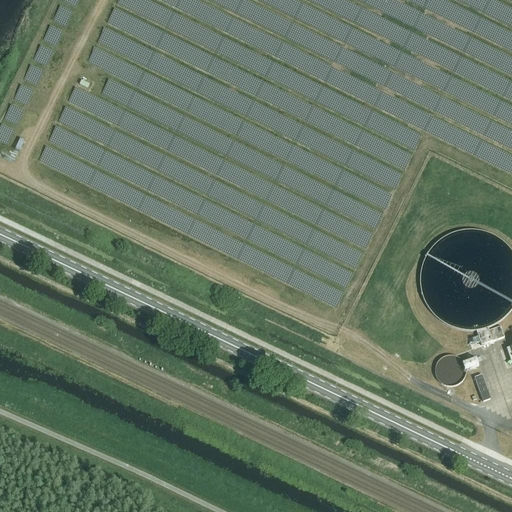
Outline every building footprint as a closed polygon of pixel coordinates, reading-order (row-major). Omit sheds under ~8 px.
[(464,332),(472,332),(476,332),(478,332),(481,331),(483,331),(485,330),(486,330),(487,329),(491,328),(496,325),(503,320),(509,315),(511,311),(511,252),(506,245),(499,240),(492,236),(487,234),(481,232),(473,231),(467,232),(462,232),(453,235),(448,237),(443,240),(439,243),(435,247),(429,254),(425,261),(423,266),(422,272),(421,280),(421,289),(423,297),(425,302),(428,307),(432,314),(438,320),(443,324),(448,326),(456,330),(464,332)] [(476,332),(481,347),(504,339),(501,328),(488,332),(487,329),(486,330),(485,330),(483,331),(481,331),(478,332),(476,332)] [(447,386),(451,387),(454,386),(457,385),(459,384),(462,382),(463,380),(465,377),(465,374),(465,371),(465,370),(465,369),(465,368),(464,367),(464,366),(464,365),(463,364),(461,362),(458,359),(455,358),(450,358),(447,358),(443,360),(440,362),(438,365),(436,369),(436,372),(437,376),(438,380),(440,382),(444,385),(447,386)] [(465,371),(479,367),(476,359),(463,364),(464,365),(464,366),(464,367),(465,368),(465,369),(465,370),(465,371)] [(482,376),(474,379),(483,403),(491,400),(482,376)]
